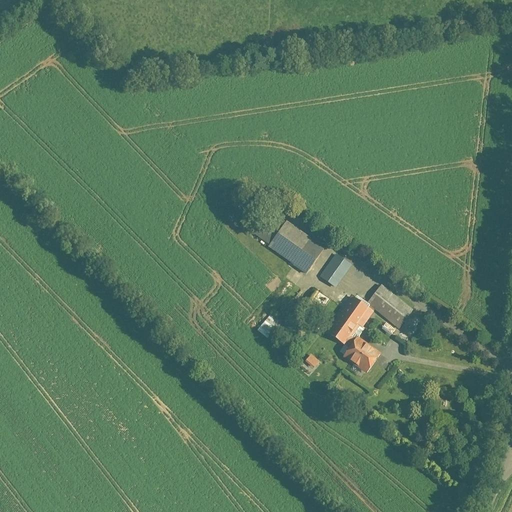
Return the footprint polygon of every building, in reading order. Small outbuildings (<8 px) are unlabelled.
[(318,246),(271,213),(253,238),(300,271),(318,246)] [(348,264),(330,252),(313,275),(331,288),(348,264)] [(410,304),(378,281),(364,301),(396,324),(410,304)] [(362,369),(377,348),(353,331),(369,308),(349,293),(323,329),(342,343),(336,351),(362,369)] [(259,337),(270,346),(285,327),(273,318),(259,337)] [(381,358),(393,367),(404,352),(393,343),(381,358)] [(301,362),(309,370),(316,363),(309,355),(301,362)]
